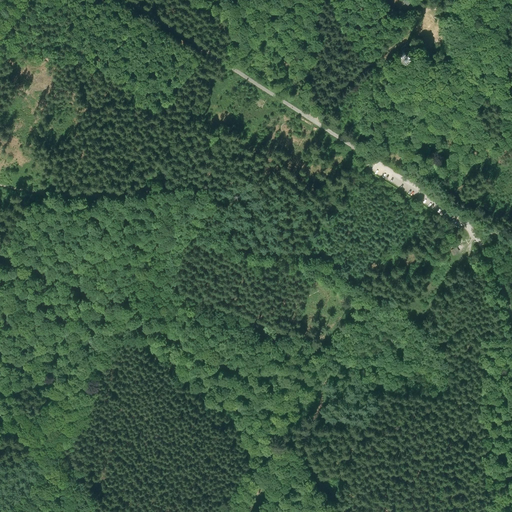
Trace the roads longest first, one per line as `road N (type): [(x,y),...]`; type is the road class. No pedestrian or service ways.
road 1 (track): [(0,184),(99,195),(201,186),(216,197),(232,239),(300,251),(413,315),(435,333),(446,361),(446,427),(464,511)]
road 2 (track): [(335,511),(304,446),(320,408),(318,386),(211,359),(164,330),(122,329)]
road 3 (unclassified): [(511,318),(464,219),(361,151)]
road 4 (track): [(122,329),(81,284),(0,252)]
road 5 (track): [(0,305),(50,303),(110,332),(122,329)]
